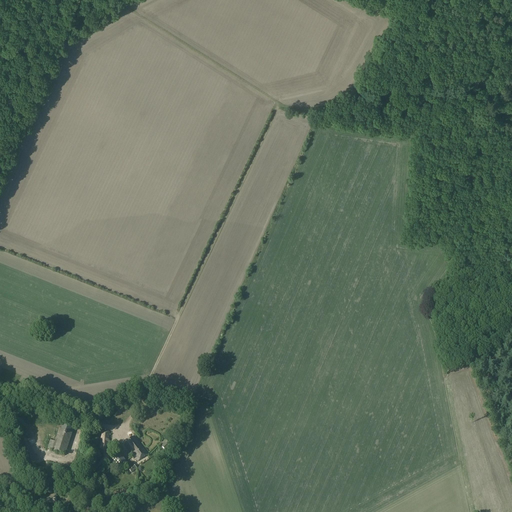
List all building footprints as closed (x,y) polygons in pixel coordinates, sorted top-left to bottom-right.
[(60,425),(59,429),(52,451),(65,455),(74,429),(60,425)] [(100,447),(108,448),(110,432),(102,431),(100,447)] [(148,454),(135,436),(124,444),(138,462),(148,454)] [(167,441),(161,447),(167,453),(173,447),(167,441)] [(37,464),(30,444),(19,448),(25,468),(37,464)] [(120,453),(114,457),(109,461),(115,469),(127,461),(120,453)] [(133,465),(129,470),(132,473),(137,468),(133,465)] [(56,494),(40,497),(41,504),(57,502),(56,494)]
